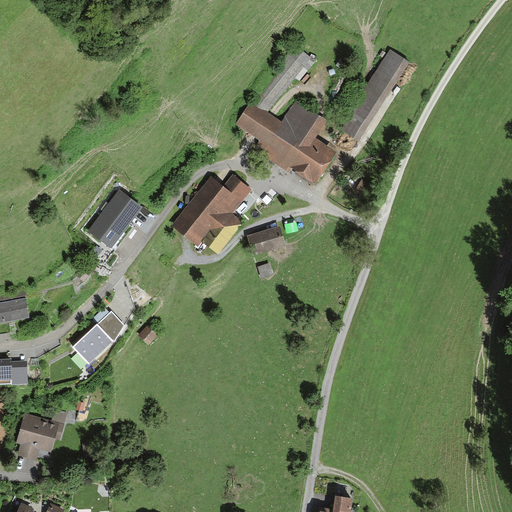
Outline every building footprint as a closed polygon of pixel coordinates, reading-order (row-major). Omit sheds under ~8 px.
[(312,187),(336,158),(315,141),(326,127),(296,102),(278,125),(268,117),(314,61),(293,45),(249,99),(255,103),(236,126),(312,187)] [(336,132),(360,147),(411,67),(388,52),(336,132)] [(214,256),(238,229),(226,218),(247,194),(231,179),(219,192),(211,186),(173,229),(196,249),(200,244),(214,256)] [(359,183),(355,192),(363,197),(368,187),(359,183)] [(139,206),(119,192),(90,231),(110,245),(139,206)] [(254,257),(283,248),(278,230),(248,239),(254,257)] [(271,276),(268,266),(257,269),(260,279),(271,276)] [(0,325),(28,321),(24,294),(0,297),(0,325)] [(113,342),(97,325),(74,347),(90,363),(113,342)] [(150,326),(141,336),(150,344),(159,334),(150,326)] [(0,383),(26,383),(25,364),(9,364),(9,361),(0,360),(0,383)] [(50,426),(23,418),(13,453),(33,459),(37,449),(49,453),(56,431),(60,432),(66,415),(54,411),(50,426)] [(94,465),(93,445),(82,446),(83,466),(94,465)] [(318,511),(351,511),(354,498),(336,494),(333,508),(320,505),(318,511)]
